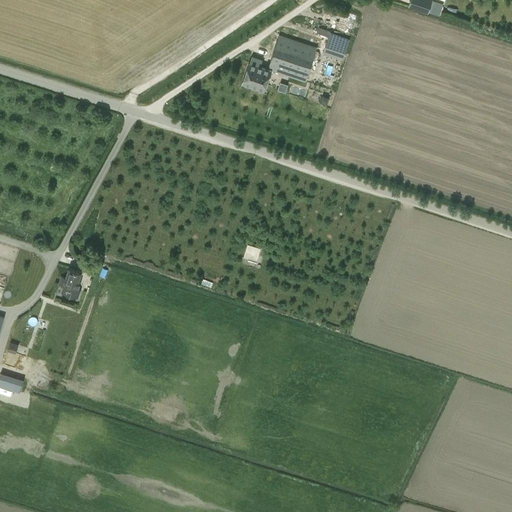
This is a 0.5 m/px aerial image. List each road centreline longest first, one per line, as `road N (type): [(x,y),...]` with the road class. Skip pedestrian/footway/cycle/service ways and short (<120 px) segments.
road 1 (unclassified): [(511,233),(0,70)]
road 2 (track): [(125,109),(134,94),(279,0)]
